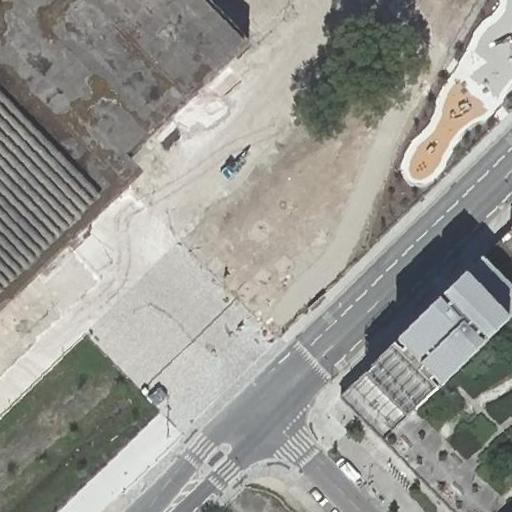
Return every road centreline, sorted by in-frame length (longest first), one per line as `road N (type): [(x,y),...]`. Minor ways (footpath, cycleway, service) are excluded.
road 1 (tertiary): [(264,412),(511,170)]
road 2 (residential): [(364,511),(264,412)]
road 3 (tertiary): [(165,511),(264,412)]
